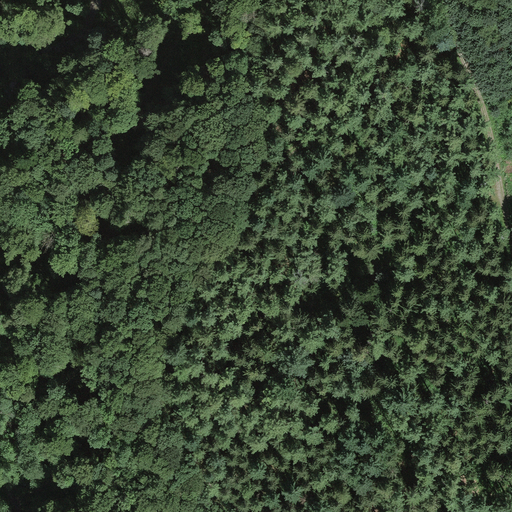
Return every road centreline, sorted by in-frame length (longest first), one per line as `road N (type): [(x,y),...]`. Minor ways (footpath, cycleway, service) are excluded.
road 1 (track): [(501,191),(386,176),(306,145),(278,163),(169,337),(160,380),(223,511)]
road 2 (track): [(439,0),(486,119),(511,230)]
